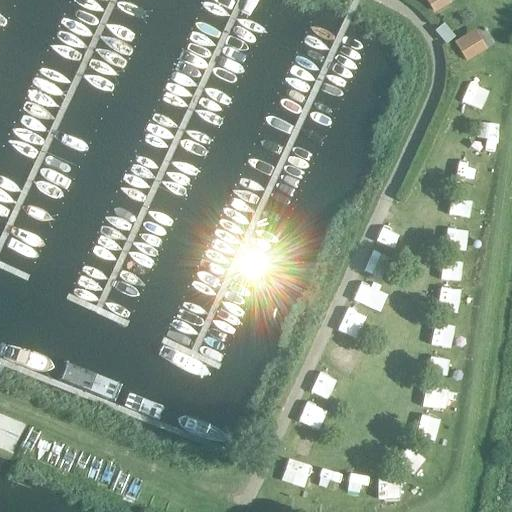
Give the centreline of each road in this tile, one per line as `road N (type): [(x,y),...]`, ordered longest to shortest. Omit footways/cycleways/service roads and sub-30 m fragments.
road 1 (unclassified): [(250,494),(439,86),(437,47),(423,26),(379,0)]
road 2 (track): [(0,406),(216,496),(250,494)]
